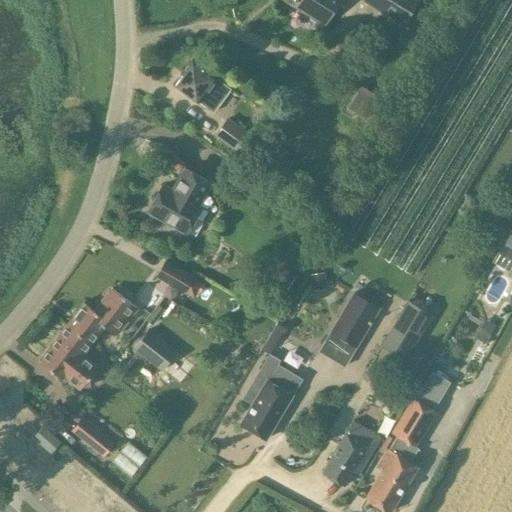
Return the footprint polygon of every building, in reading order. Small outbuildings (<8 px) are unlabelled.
[(345,0),(287,0),(296,5),(298,1),(328,19),(335,8),(339,11),(345,0)] [(367,0),(405,23),(419,0),(367,0)] [(231,88),(219,79),(219,78),(216,76),(217,74),(193,56),(181,71),(184,73),(176,84),(198,101),(213,112),(231,88)] [(248,131),(229,118),(216,135),(236,150),(248,131)] [(174,191),(163,184),(148,210),(187,232),(202,206),(197,204),(210,181),(187,168),(174,191)] [(511,187),(497,214),(510,221),(489,262),(511,274),(511,187)] [(156,276),(184,292),(193,276),(165,259),(156,276)] [(84,301),(67,323),(92,342),(105,325),(116,334),(137,307),(112,287),(95,310),(84,301)] [(374,307),(352,294),(331,329),(353,342),(374,307)] [(425,308),(408,298),(381,342),(398,353),(425,308)] [(80,356),(92,342),(67,323),(36,362),(61,382),(63,380),(77,391),(79,389),(88,388),(95,379),(94,370),(95,368),(80,356)] [(147,329),(133,347),(162,369),(175,352),(147,329)] [(242,399),(252,405),(242,422),(265,437),(292,393),(300,379),(277,365),(280,361),(269,354),(242,399)] [(388,511),(417,466),(398,455),(407,441),(414,445),(435,411),(412,398),(391,432),(396,435),(388,448),(387,448),(377,466),(382,469),(365,497),(388,511)] [(71,430),(104,457),(115,442),(83,416),(71,430)] [(345,482),(350,474),(356,478),(380,437),(352,420),(347,429),(323,469),(345,482)] [(34,437),(51,452),(60,441),(43,427),(34,437)]
